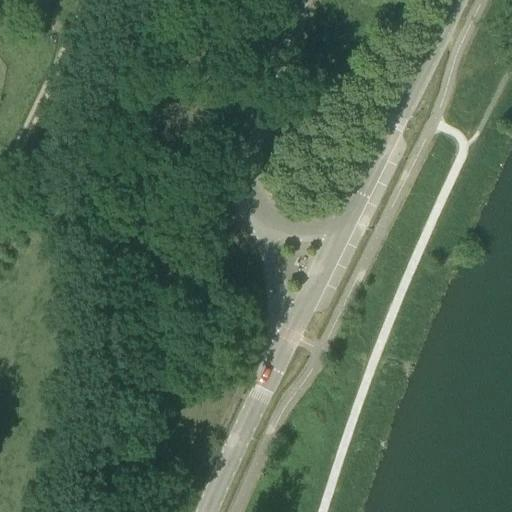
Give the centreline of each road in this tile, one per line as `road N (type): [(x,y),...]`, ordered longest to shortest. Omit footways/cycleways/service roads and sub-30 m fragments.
road 1 (tertiary): [(340,231),(454,0)]
road 2 (unclassified): [(263,223),(249,200),(240,137),(283,0)]
road 3 (track): [(0,184),(89,0)]
road 4 (tertiary): [(211,511),(290,334)]
